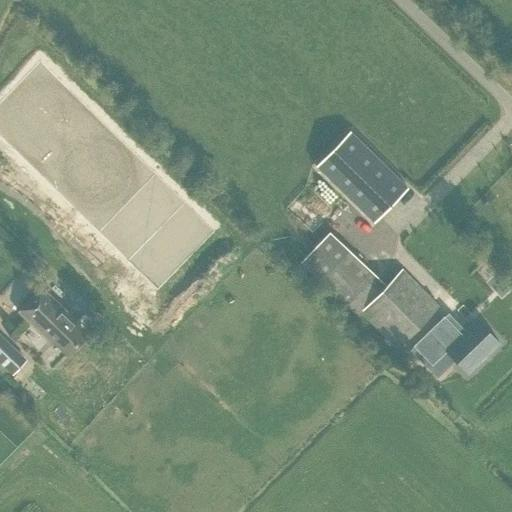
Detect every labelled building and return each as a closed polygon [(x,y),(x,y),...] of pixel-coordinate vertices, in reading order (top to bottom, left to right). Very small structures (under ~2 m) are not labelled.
[(406,132),(413,114),(401,109),(395,128),(406,132)] [(349,131),(315,165),(373,221),(406,187),(349,131)] [(329,231),(299,263),(360,319),(364,315),(398,347),(438,305),(401,270),(387,285),(329,231)] [(54,345),(54,344),(67,357),(88,335),(75,323),(77,321),(40,287),(17,311),(54,345)] [(445,350),(467,374),(499,343),(477,320),(462,334),(452,323),(431,342),(441,353),(445,350)] [(27,361),(9,344),(0,334),(0,364),(12,376),(27,361)]
